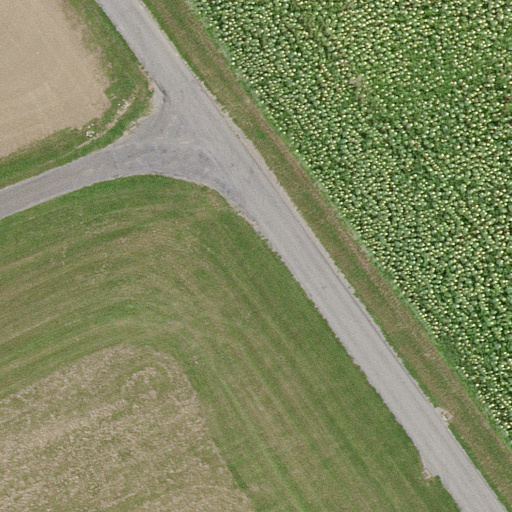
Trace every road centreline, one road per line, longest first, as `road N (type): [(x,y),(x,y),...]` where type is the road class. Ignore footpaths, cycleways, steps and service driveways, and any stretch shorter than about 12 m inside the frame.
road 1 (unclassified): [(485,511),(119,0)]
road 2 (track): [(0,215),(210,124)]
